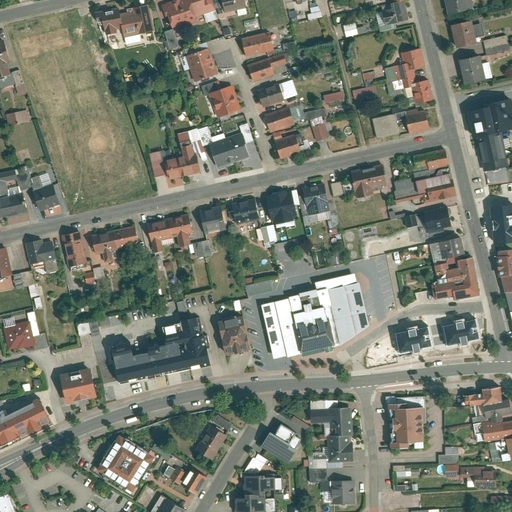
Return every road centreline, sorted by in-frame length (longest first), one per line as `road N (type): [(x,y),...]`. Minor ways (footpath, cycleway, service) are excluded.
road 1 (tertiary): [(0,470),(107,419),(274,386)]
road 2 (residential): [(0,236),(274,176)]
road 3 (residential): [(274,176),(451,134)]
road 4 (residential): [(493,304),(438,308),(383,329),(357,346),(362,381)]
road 5 (residential): [(451,134),(493,304)]
road 6 (tertiary): [(362,381),(511,368)]
road 7 (residential): [(200,511),(269,407),(274,386)]
road 8 (residential): [(228,38),(274,176)]
road 9 (residential): [(416,0),(451,134)]
road 10 (residential): [(362,381),(371,511)]
